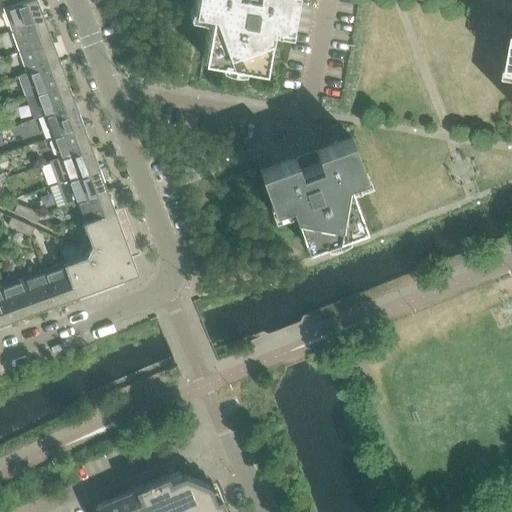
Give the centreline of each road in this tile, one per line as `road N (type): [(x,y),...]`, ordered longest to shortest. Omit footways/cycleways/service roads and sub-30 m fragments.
road 1 (residential): [(168,288),(171,262),(76,0)]
road 2 (residential): [(37,511),(223,431)]
road 3 (residential): [(0,354),(168,288)]
road 4 (residential): [(223,431),(168,288)]
